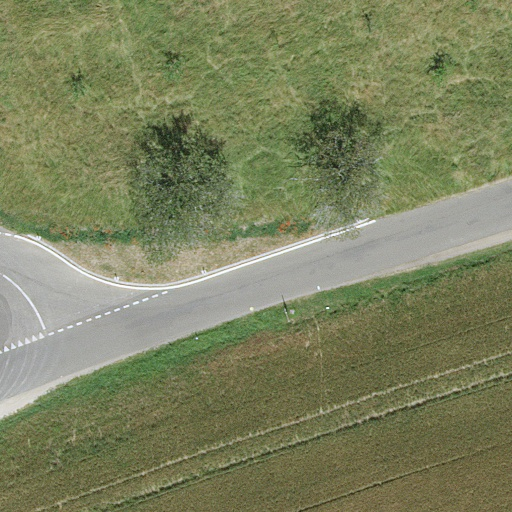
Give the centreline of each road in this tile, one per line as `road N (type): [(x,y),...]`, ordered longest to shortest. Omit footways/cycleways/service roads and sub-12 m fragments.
road 1 (tertiary): [(511,190),(119,316)]
road 2 (tertiary): [(119,316),(0,362)]
road 3 (tertiary): [(119,316),(0,280)]
